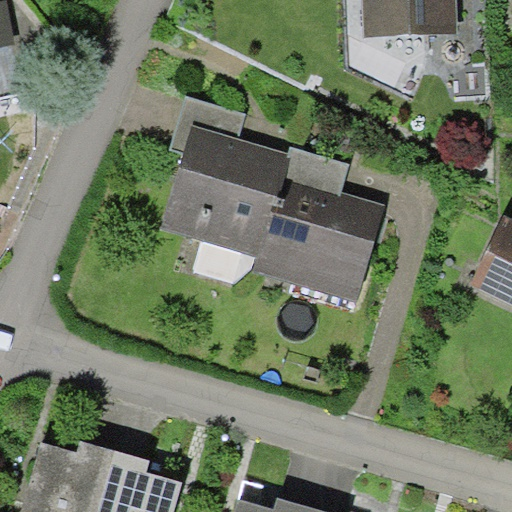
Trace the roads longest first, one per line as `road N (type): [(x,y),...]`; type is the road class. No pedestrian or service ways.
road 1 (residential): [(511,499),(0,362)]
road 2 (residential): [(143,0),(0,353)]
